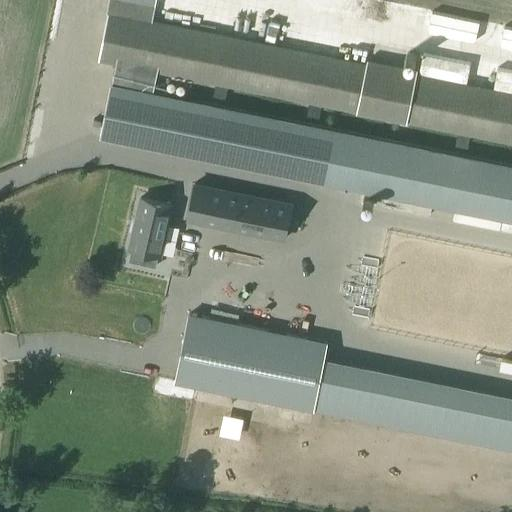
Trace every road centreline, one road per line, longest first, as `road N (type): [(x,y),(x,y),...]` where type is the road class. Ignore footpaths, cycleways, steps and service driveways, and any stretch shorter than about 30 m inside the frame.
road 1 (unknown): [(0,193),(91,165),(141,166),(351,210)]
road 2 (unknown): [(511,404),(358,381),(345,362),(351,210)]
road 3 (unknown): [(351,210),(511,248)]
